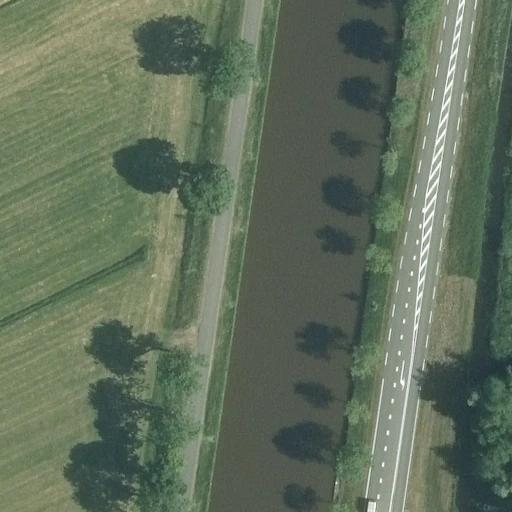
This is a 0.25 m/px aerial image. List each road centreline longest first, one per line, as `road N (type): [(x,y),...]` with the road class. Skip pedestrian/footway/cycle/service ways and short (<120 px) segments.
road 1 (primary): [(384,511),(460,0)]
road 2 (unclassified): [(180,511),(254,0)]
